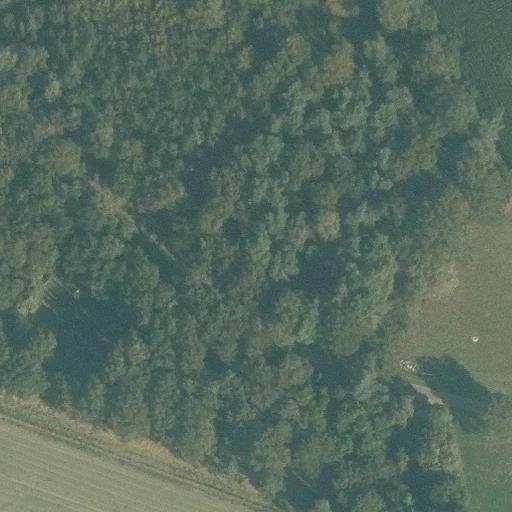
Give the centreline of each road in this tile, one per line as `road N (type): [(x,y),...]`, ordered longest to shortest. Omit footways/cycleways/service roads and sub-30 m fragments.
road 1 (unclassified): [(511,416),(357,377),(287,347),(0,94)]
road 2 (track): [(429,395),(419,437),(435,511)]
